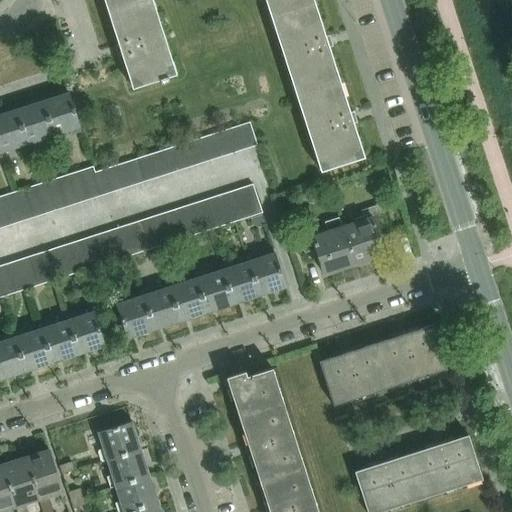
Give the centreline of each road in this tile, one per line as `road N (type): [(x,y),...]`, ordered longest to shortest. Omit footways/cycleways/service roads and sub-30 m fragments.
road 1 (residential): [(157,376),(476,268)]
road 2 (tertiary): [(476,268),(391,0)]
road 3 (residential): [(0,425),(157,376)]
road 4 (residential): [(203,511),(157,376)]
